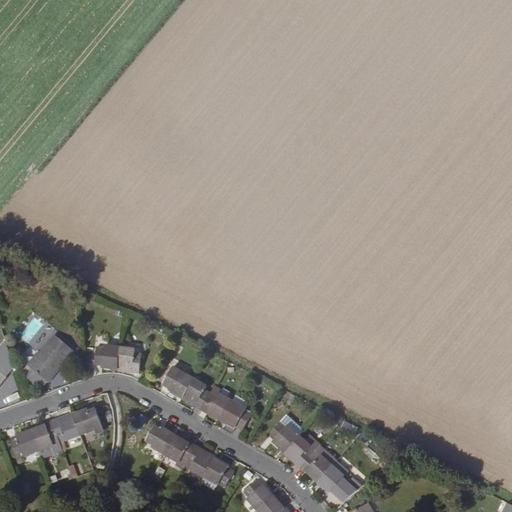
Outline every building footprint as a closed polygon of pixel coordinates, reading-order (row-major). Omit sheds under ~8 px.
[(72,350),(55,336),(41,353),(39,352),(28,366),(48,383),(56,373),(55,371),(58,368),(72,350)] [(103,367),(118,369),(120,348),(104,346),(104,348),(97,347),(95,364),(103,365),(103,367)] [(39,352),(33,347),(22,361),(28,366),(39,352)] [(135,350),(120,348),(118,369),(133,371),(133,372),(140,373),(143,355),(135,354),(135,350)] [(183,397),(194,379),(174,367),(163,386),(183,397)] [(206,386),(194,379),(183,397),(196,404),(195,406),(201,410),(211,393),(204,389),(206,386)] [(222,420),(232,401),(219,393),(220,390),(215,387),(211,393),(201,410),(207,413),(208,412),(222,420)] [(247,402),(236,396),(232,401),(246,409),(248,405),(247,402)] [(246,409),(232,401),(222,420),(235,427),(237,426),(243,429),(251,415),(245,411),(246,409)] [(73,415),(80,435),(94,430),(96,435),(104,432),(95,410),(89,411),(88,410),(73,415)] [(59,443),(80,435),(73,415),(59,420),(59,418),(51,421),(59,443)] [(304,431),(286,415),(281,422),(286,427),(287,425),(299,436),(304,431)] [(45,425),(31,431),(39,450),(53,445),(59,443),(51,421),(45,423),(45,425)] [(285,453),(299,436),(287,425),(286,427),(281,422),(269,435),(274,439),(273,441),(285,453)] [(153,447),(166,454),(176,436),(162,428),(161,430),(154,426),(146,441),(154,445),(153,447)] [(39,450),(31,431),(16,436),(17,438),(10,440),(15,456),(23,453),(24,456),(39,450)] [(315,440),(309,435),(304,440),(310,446),(315,440)] [(187,463),(197,446),(190,442),(189,444),(176,436),(166,454),(178,462),(180,459),(187,463)] [(300,468),(313,454),(321,445),(315,440),(310,446),(304,440),(299,436),(285,453),(295,462),(294,463),(300,468)] [(56,453),(53,445),(39,450),(41,458),(56,453)] [(318,459),(321,456),(326,450),(321,445),(313,454),(318,459)] [(197,446),(187,463),(193,466),(192,469),(205,477),(215,459),(202,451),(203,450),(197,446)] [(321,456),(333,466),(337,461),(338,460),(326,450),(321,456)] [(318,482),(333,466),(321,456),(318,459),(313,454),(300,468),(305,473),(306,472),(318,482)] [(215,459),(205,477),(217,484),(218,482),(225,486),(233,472),(226,468),(227,466),(215,459)] [(337,461),(333,466),(344,476),(347,473),(349,471),(337,461)] [(60,479),(75,474),(71,465),(57,471),(60,479)] [(344,476),(333,466),(318,482),(330,493),(331,491),(337,496),(352,478),(347,473),(344,476)] [(217,484),(205,477),(202,483),(213,489),(217,484)] [(248,498),(258,510),(274,497),(263,484),(261,485),(257,480),(244,491),(249,496),(248,498)] [(290,511),(286,507),(284,508),(274,497),(258,510),(259,511),(290,511)]
